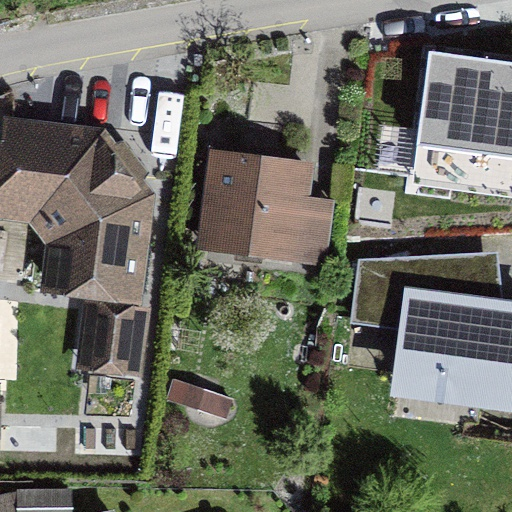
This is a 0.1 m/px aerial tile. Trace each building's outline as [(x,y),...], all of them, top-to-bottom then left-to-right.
[(511,74),(441,66),(427,179),(511,188),(511,74)] [(0,160),(0,223),(28,228),(44,250),(40,296),(83,301),(143,309),(156,196),(146,182),(153,177),(125,141),(118,147),(106,131),(5,121),(0,160)] [(209,153),(196,254),(327,270),(335,203),(310,200),(314,166),(209,153)] [(404,292),(504,305),(499,256),(358,261),(350,327),(399,332),(404,292)] [(389,404),(511,420),(511,306),(504,305),(404,292),(399,332),(389,404)] [(152,310),(143,309),(83,301),(74,372),(143,381),(152,310)] [(166,400),(227,421),(233,400),(173,380),(166,400)] [(73,511),(72,492),(17,491),(17,494),(16,511),(73,511)] [(16,511),(17,494),(0,497),(0,511),(16,511)]
